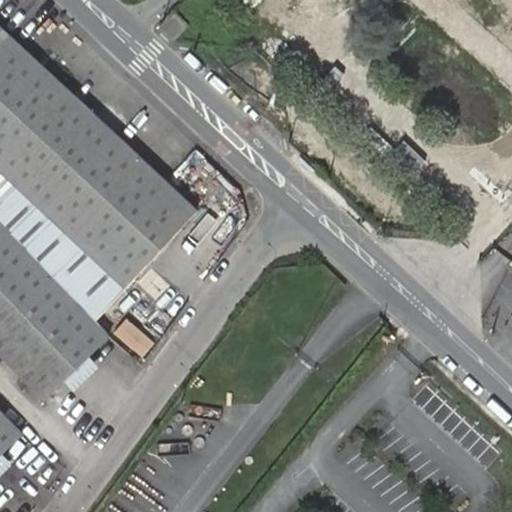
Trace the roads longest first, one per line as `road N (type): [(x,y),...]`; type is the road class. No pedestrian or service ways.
road 1 (residential): [(299,194),(67,511)]
road 2 (tertiary): [(299,194),(511,391)]
road 3 (tertiary): [(120,30),(299,194)]
